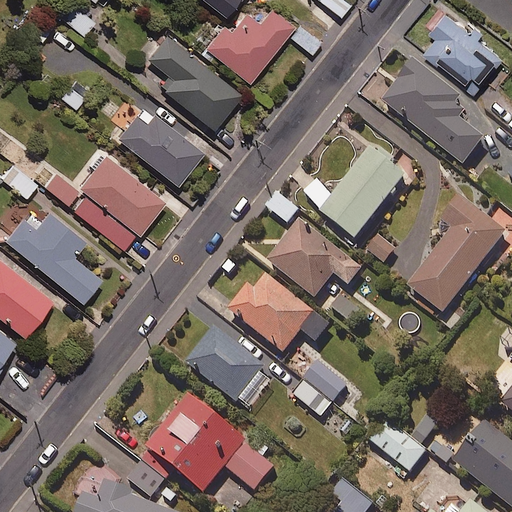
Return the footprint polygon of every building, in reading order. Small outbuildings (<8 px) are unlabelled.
[(233,0),(207,0),(224,13),(233,0)] [(346,0),(320,0),(312,12),(330,24),(346,0)] [(71,1),(58,16),(81,36),(94,21),(71,1)] [(293,22),(270,3),(257,19),(245,8),(229,28),(222,22),(204,44),(248,79),(293,22)] [(473,17),(469,23),(446,4),(429,25),(437,32),(424,48),(474,89),(484,76),(478,72),(498,46),(492,42),(497,36),(473,17)] [(321,39),(300,23),(290,36),(311,52),(321,39)] [(240,91),(165,32),(146,55),(173,76),(164,88),(213,126),(240,91)] [(460,96),(414,62),(385,101),(466,162),(485,138),(460,119),(468,109),(457,101),(460,96)] [(83,95),(69,84),(60,95),(74,107),(83,95)] [(40,137),(0,108),(0,151),(19,165),(29,152),(40,137)] [(145,121),(134,112),(116,135),(176,182),(201,150),(153,112),(145,121)] [(511,175),(511,136),(492,160),(511,175)] [(407,174),(373,146),(334,194),(317,180),(305,195),(356,237),(407,174)] [(163,198),(103,152),(78,185),(87,192),(74,209),(125,248),(163,198)] [(36,182),(12,163),(1,177),(25,196),(36,182)] [(78,189),(49,166),(38,180),(67,202),(78,189)] [(300,210),(279,193),(268,207),(289,223),(300,210)] [(507,231),(460,196),(442,220),(453,229),(410,285),(445,312),(507,231)] [(83,238),(47,209),(34,225),(21,215),(4,237),(81,299),(100,276),(72,253),(83,238)] [(363,268),(302,219),(269,260),(316,297),(335,274),(350,285),(363,268)] [(396,248),(378,236),(367,251),(385,264),(396,248)] [(49,297),(0,257),(0,315),(21,332),(49,297)] [(331,324),(268,274),(256,289),(250,284),(230,309),(285,352),(302,330),(318,342),(331,324)] [(364,311),(341,293),(331,306),(354,324),(364,311)] [(269,370),(214,326),(186,362),(248,410),(270,382),(263,377),(269,370)] [(0,356),(13,340),(0,329),(0,356)] [(349,385),(320,360),(293,393),(322,417),(349,385)] [(149,444),(153,448),(129,476),(151,494),(175,466),(205,491),(226,466),(256,490),(275,468),(247,444),(250,441),(192,393),(149,444)] [(441,421),(430,413),(417,431),(428,439),(441,421)] [(428,450),(386,418),(369,439),(412,471),(428,450)] [(511,440),(487,421),(455,461),(511,505),(511,440)] [(441,436),(431,448),(449,464),(459,452),(441,436)] [(107,478),(98,499),(84,493),(76,511),(176,511),(132,495),(135,489),(107,478)] [(367,511),(374,504),(345,481),(324,508),(328,511),(367,511)] [(463,511),(454,504),(447,511),(434,511),(433,511),(432,511),(484,511),(472,502),(463,511)]
